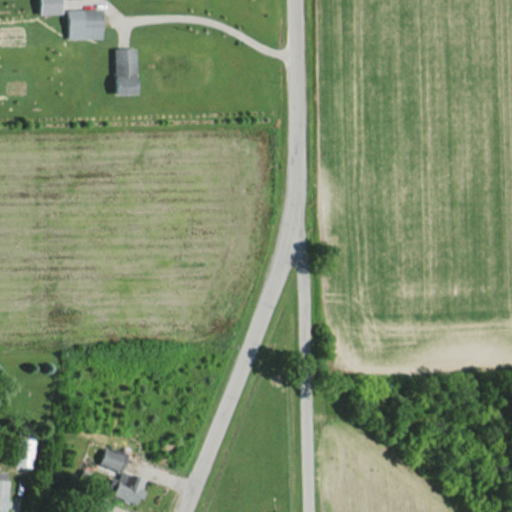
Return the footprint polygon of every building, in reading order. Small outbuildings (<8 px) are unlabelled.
[(59,0),(32,0),(33,15),(60,14),(59,0)] [(100,40),(100,10),(65,10),(65,39),(100,40)] [(135,95),(134,49),(109,50),(110,95),(135,95)] [(23,468),(24,439),(8,439),(6,467),(23,468)] [(89,464),(113,473),(119,457),(95,448),(89,464)] [(103,495),(130,505),(139,481),(113,471),(103,495)] [(102,511),(105,503),(94,499),(90,511),(102,511)]
